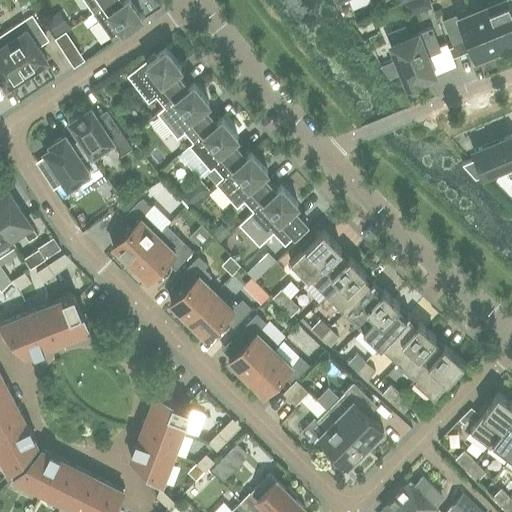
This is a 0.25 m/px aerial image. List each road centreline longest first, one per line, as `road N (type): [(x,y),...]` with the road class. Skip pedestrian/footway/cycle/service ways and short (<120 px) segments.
road 1 (residential): [(355,509),(87,253),(6,130)]
road 2 (residential): [(6,130),(198,0)]
road 3 (residential): [(347,174),(199,0)]
road 4 (residential): [(355,509),(511,344)]
road 5 (residential): [(511,328),(347,174)]
road 6 (residential): [(511,80),(423,118),(347,174)]
